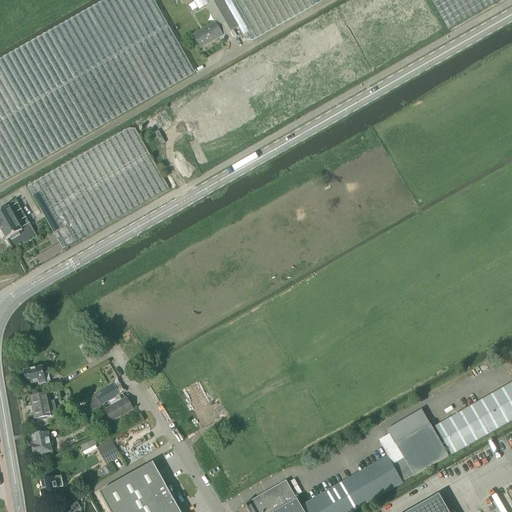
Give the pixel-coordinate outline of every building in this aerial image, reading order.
[(0,185),(195,74),(153,0),(103,0),(0,58),(0,185)] [(201,8),(205,6),(215,0),(221,0),(227,8),(238,28),(245,40),(253,41),(310,8),(324,0),(192,0),(197,8),(198,10),(201,8)] [(206,8),(215,23),(222,37),(238,28),(227,8),(221,0),(215,0),(205,6),(206,8)] [(431,0),(448,29),(499,0),(431,0)] [(222,37),(215,23),(192,36),(200,49),(222,37)] [(179,41),(186,37),(180,27),(173,31),(179,41)] [(54,233),(63,249),(169,189),(134,129),(127,129),(70,162),(27,186),(27,187),(54,233)] [(199,169),(191,155),(174,164),(182,179),(199,169)] [(16,200),(0,208),(0,230),(12,251),(37,237),(16,200)] [(91,353),(96,350),(89,339),(85,342),(91,353)] [(25,374),(23,374),(24,379),(26,379),(27,385),(38,383),(39,385),(45,383),(45,382),(50,381),(48,374),(44,375),(42,367),(24,371),(25,374)] [(248,511),(352,511),(403,483),(402,482),(413,476),(413,477),(448,457),(439,441),(442,440),(451,456),(511,421),(511,383),(435,428),(439,435),(437,437),(421,410),(386,430),(403,459),(392,466),(387,457),(301,507),(286,481),(244,505),(248,511)] [(113,384),(94,395),(100,406),(120,395),(113,384)] [(31,397),(34,411),(32,411),(34,420),(39,419),(39,421),(45,419),(44,417),(51,416),(51,415),(56,414),(54,401),(51,402),(49,393),(31,397)] [(126,398),(105,410),(112,422),(133,410),(126,398)] [(48,433),(31,436),(33,445),(32,445),(34,456),(51,452),(50,447),(53,446),(52,443),(50,443),(48,433)] [(83,452),(96,446),(93,440),(80,447),(83,452)] [(105,460),(117,453),(111,441),(98,448),(105,460)] [(180,511),(174,501),(175,501),(171,488),(167,489),(153,463),(100,492),(110,511),(180,511)] [(61,477),(55,478),(41,480),(43,491),(41,491),(43,500),(52,499),(52,503),(60,502),(57,487),(63,486),(61,477)] [(439,496),(410,511),(443,511),(447,510),(439,496)] [(77,502),(71,505),(74,509),(73,510),(74,511),(81,509),(77,502)]
